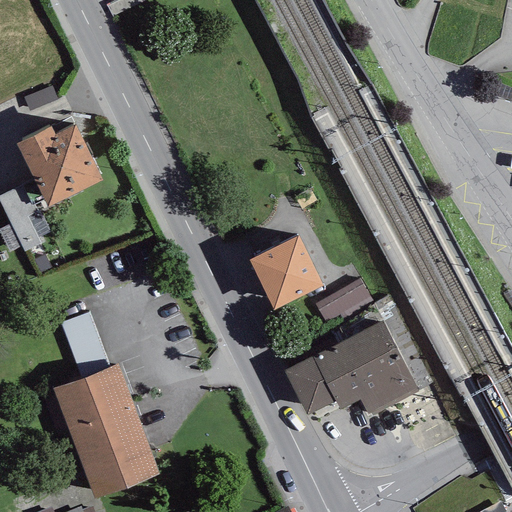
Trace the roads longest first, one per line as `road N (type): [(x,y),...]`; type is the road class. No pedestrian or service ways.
road 1 (primary): [(76,0),(327,511)]
road 2 (residential): [(511,223),(370,0)]
road 3 (residential): [(511,427),(355,511)]
